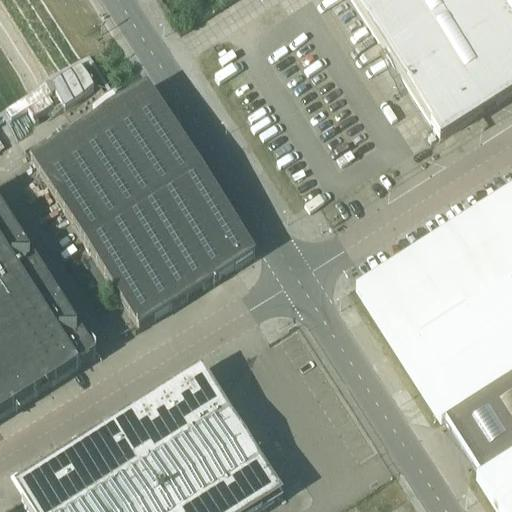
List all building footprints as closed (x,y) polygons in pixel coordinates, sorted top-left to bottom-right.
[(511,0),(347,0),(438,143),(511,95),(511,0)] [(65,111),(93,92),(79,72),(51,91),(65,111)] [(253,259),(145,90),(29,165),(137,334),(253,259)] [(511,511),(511,191),(354,293),(439,427),(443,424),(478,479),(474,482),(493,511),(511,511)] [(0,420),(76,372),(76,371),(93,360),(0,213),(0,420)] [(12,491),(20,503),(25,511),(259,511),(280,499),(220,405),(199,372),(12,491)]
